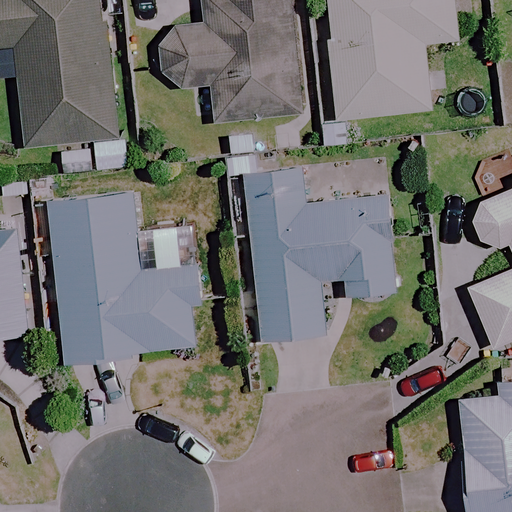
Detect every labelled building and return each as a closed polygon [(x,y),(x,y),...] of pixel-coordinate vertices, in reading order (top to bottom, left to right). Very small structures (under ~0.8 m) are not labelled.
[(112,138),(95,0),(0,0),(0,49),(8,49),(20,149),(112,138)] [(169,61),(193,79),(220,76),(224,115),(309,105),(296,0),(209,0),(211,15),(185,18),(167,37),(169,61)] [(451,41),(447,0),(320,0),(331,120),(428,111),(422,44),(451,41)] [(304,202),(302,172),(242,176),(253,339),(322,334),(318,280),(341,278),(342,296),(392,292),(386,197),(304,202)] [(511,183),(491,192),(481,212),(489,233),(510,240),(511,239),(511,265),(478,279),(501,339),(511,334),(511,183)] [(136,271),(126,193),(42,203),(61,362),(197,345),(187,265),(136,271)] [(0,329),(35,326),(25,221),(0,223),(0,329)] [(511,511),(511,379),(493,381),(494,396),(452,398),(458,511),(511,511)]
